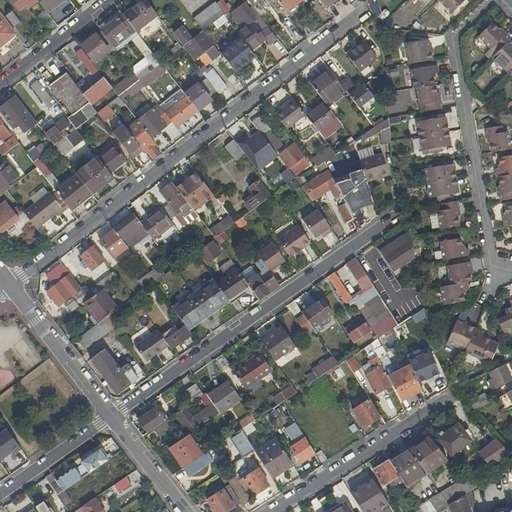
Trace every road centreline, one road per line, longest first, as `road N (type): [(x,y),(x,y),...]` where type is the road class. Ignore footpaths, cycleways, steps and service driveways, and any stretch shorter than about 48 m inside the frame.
road 1 (residential): [(356,18),(8,285)]
road 2 (residential): [(111,416),(395,216)]
road 3 (residential): [(454,398),(268,511)]
road 4 (residential): [(111,416),(8,285)]
road 5 (residential): [(111,0),(0,84)]
road 6 (residential): [(0,495),(111,416)]
road 7 (residential): [(185,511),(111,416)]
